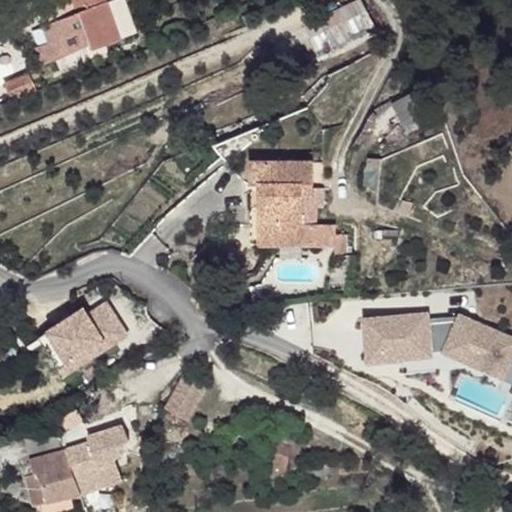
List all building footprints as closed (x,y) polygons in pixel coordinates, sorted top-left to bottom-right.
[(107,0),(74,0),(80,18),(89,48),(92,51),(120,43),(110,8),(107,0)] [(126,0),(107,0),(110,8),(128,2),(126,0)] [(351,0),(307,19),(320,50),(374,27),(362,0),(351,0)] [(89,48),(80,18),(44,28),(50,49),(63,46),(67,54),(89,48)] [(50,49),(53,57),(67,54),(63,46),(50,49)] [(393,100),(407,127),(435,112),(421,85),(393,100)] [(317,153),(268,158),(254,174),(255,186),(262,185),(265,201),(286,207),(275,232),(293,230),(293,223),(312,220),(310,189),(309,179),(320,177),(317,153)] [(254,174),(268,158),(252,159),(254,174)] [(320,177),(309,179),(310,189),(321,188),(320,177)] [(262,185),(255,186),(256,198),(265,201),(262,185)] [(275,232),(269,232),(265,201),(256,198),(260,245),(268,243),(275,232)] [(286,207),(265,201),(269,232),(275,232),(286,207)] [(315,240),(312,220),(293,223),(293,230),(275,232),(268,243),(315,240)] [(358,221),(344,222),(345,237),(346,244),(361,242),(358,221)] [(344,222),(326,224),(328,238),(345,237),(344,222)] [(107,296),(91,306),(87,300),(37,332),(64,375),(131,333),(107,296)] [(423,309),(363,313),(366,359),(445,354),(508,376),(511,364),(511,331),(458,313),(438,314),(423,309)] [(186,376),(164,410),(188,422),(210,389),(186,376)] [(90,444),(66,450),(81,494),(105,489),(98,468),(90,444)] [(66,450),(30,460),(35,475),(26,478),(34,506),(81,494),(66,450)] [(150,458),(140,457),(141,475),(149,475),(150,458)] [(116,464),(98,468),(105,489),(122,483),(116,464)]
